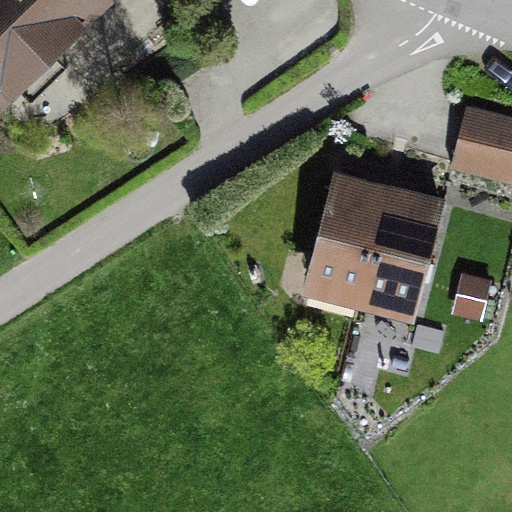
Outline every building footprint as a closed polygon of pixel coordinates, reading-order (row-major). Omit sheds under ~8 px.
[(0,0),(0,102),(108,0),(0,0)] [(482,169),(498,112),(470,104),(453,161),(482,169)] [(511,115),(498,112),(482,169),(511,177),(511,115)] [(366,287),(390,178),(338,167),(313,275),(366,287)] [(390,178),(366,287),(423,299),(447,191),(390,178)]
